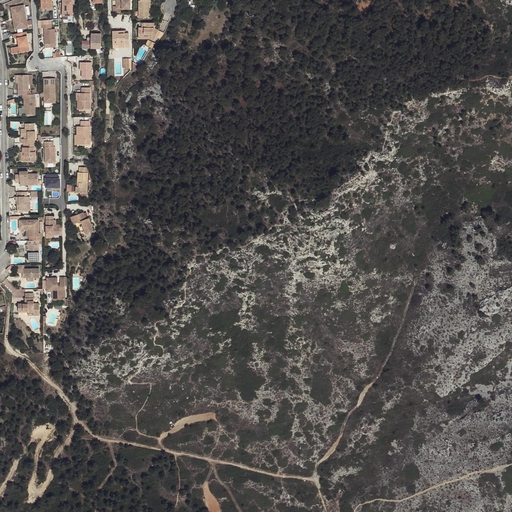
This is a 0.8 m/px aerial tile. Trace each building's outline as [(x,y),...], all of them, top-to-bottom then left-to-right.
[(52,9),(51,0),(41,0),(41,9),(52,9)] [(72,16),(72,0),(62,0),(62,16),(72,16)] [(130,9),(130,0),(116,0),(116,7),(116,9),(119,9),(130,9)] [(148,11),(148,0),(150,1),(150,0),(140,0),(140,1),(139,1),(139,18),(148,18),(148,11)] [(28,27),(24,5),(11,7),(12,14),(14,14),(14,18),(13,18),(14,25),(18,25),(19,29),(28,27)] [(154,28),(154,23),(144,23),(144,28),(138,27),(138,39),(148,39),(149,35),(151,35),(155,37),(158,30),(154,28)] [(55,43),(55,29),(52,29),(51,24),(41,24),(42,28),(44,28),(45,44),(51,44),(55,43)] [(163,36),(164,33),(158,30),(155,37),(159,39),(163,36)] [(129,44),(129,33),(124,34),(119,34),(118,31),(112,31),(113,48),(115,48),(125,48),(125,45),(129,44)] [(30,51),(26,32),(14,34),(15,38),(18,38),(19,46),(12,48),(13,54),(30,51)] [(101,48),(101,33),(91,33),(91,41),(82,41),(82,47),(88,47),(101,48)] [(153,48),(156,43),(149,39),(146,44),(153,48)] [(91,78),(91,63),(82,63),(82,71),(82,76),(87,76),(88,78),(91,78)] [(28,85),(28,75),(18,75),(18,83),(18,94),(23,94),(30,94),(30,90),(29,90),(28,85)] [(56,103),(55,78),(44,78),(44,93),(44,96),(44,103),(51,103),(56,103)] [(90,110),(90,88),(82,87),(82,93),(79,93),(79,100),(78,100),(78,110),(79,110),(84,110),(90,110)] [(36,114),(35,94),(30,94),(23,94),(23,98),(24,98),(24,100),(24,106),(24,115),(36,114)] [(90,144),(89,121),(81,121),(81,126),(77,126),(77,135),(75,135),(76,145),(90,144)] [(35,139),(35,131),(34,131),(34,123),(25,123),(25,129),(21,129),(21,137),(24,137),(24,139),(21,139),(21,143),(24,143),(35,143),(35,139)] [(56,163),(55,146),(54,147),(54,141),(45,142),(46,163),(56,163)] [(35,156),(35,152),(34,152),(34,147),(35,147),(35,143),(24,143),(24,147),(23,147),(23,152),(24,152),(24,161),(30,161),(31,162),(36,162),(36,156),(35,156)] [(87,197),(88,167),(80,167),(79,172),(78,172),(78,183),(79,183),(79,187),(77,187),(76,187),(76,193),(75,192),(74,196),(87,197)] [(38,184),(38,174),(28,174),(28,171),(20,171),(20,175),(15,175),(15,182),(20,182),(20,185),(28,185),(38,184)] [(44,174),(45,188),(60,187),(59,173),(44,174)] [(30,192),(17,192),(17,197),(16,197),(16,202),(17,202),(19,201),(19,205),(17,205),(17,211),(30,211),(30,203),(25,203),(25,197),(30,197),(30,192)] [(94,231),(89,218),(86,219),(83,212),(70,217),(73,224),(81,221),(86,234),(94,231)] [(62,234),(62,228),(61,228),(61,227),(54,227),(53,225),(53,220),(53,216),(46,216),(46,220),(46,234),(54,234),(61,234),(62,234)] [(39,233),(39,220),(23,220),(23,230),(28,230),(28,237),(33,237),(33,240),(37,240),(38,240),(43,240),(43,233),(39,233)] [(39,261),(39,244),(38,244),(37,244),(37,240),(33,240),(28,240),(28,244),(28,252),(28,261),(39,261)] [(40,278),(39,268),(24,269),(24,265),(18,265),(18,268),(18,273),(23,273),(23,278),(40,278)] [(58,286),(58,278),(46,278),(47,289),(55,289),(55,299),(65,299),(65,286),(65,277),(60,277),(60,285),(58,286)] [(55,299),(55,289),(47,289),(46,292),(47,292),(52,292),(52,299),(55,299)] [(39,303),(34,303),(34,293),(26,293),(26,298),(27,298),(28,304),(25,304),(18,304),(18,312),(33,312),(33,313),(39,312),(39,303)]
